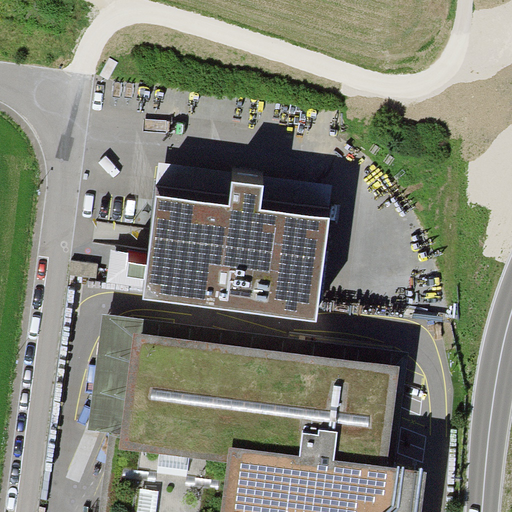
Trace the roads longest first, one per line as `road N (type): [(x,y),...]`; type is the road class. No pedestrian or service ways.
road 1 (residential): [(0,85),(39,107),(57,139),(18,511)]
road 2 (track): [(441,74),(416,86),(370,78),(121,0)]
road 3 (secondary): [(482,511),(511,310)]
